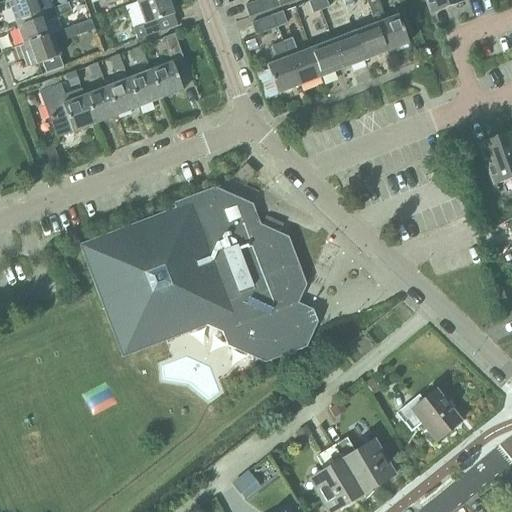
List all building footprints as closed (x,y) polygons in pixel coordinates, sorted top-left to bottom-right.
[(11,0),(6,2),(14,23),(43,13),(39,0),(11,0)] [(167,0),(144,0),(137,3),(145,25),(133,29),(137,41),(160,32),(156,21),(173,15),(167,0)] [(258,0),(245,5),(249,17),(271,9),(267,0),(258,0)] [(267,0),(271,9),(280,5),(277,0),(267,0)] [(313,14),(321,11),(316,0),(313,0),(308,2),(313,14)] [(316,0),(321,11),(329,8),(326,0),(316,0)] [(365,0),(374,24),(375,23),(386,53),(409,44),(398,15),(385,20),(378,0),(365,0)] [(466,0),(426,0),(432,15),(467,2),(466,0)] [(67,4),(54,9),(57,18),(71,13),(68,4),(67,4)] [(273,15),(277,27),(286,24),(282,11),(273,15)] [(43,13),(14,23),(22,45),(51,35),(51,34),(43,13)] [(256,35),(277,27),(273,15),(251,23),(256,35)] [(51,35),(22,45),(30,67),(43,63),(47,73),(63,67),(59,57),(55,44),(93,30),(90,21),(51,34),(51,35)] [(364,61),(386,53),(375,23),(354,32),(364,61)] [(342,70),(364,61),(354,32),(332,40),(342,70)] [(148,71),(160,100),(182,91),(176,74),(186,70),(178,48),(173,35),(162,39),(166,53),(170,63),(148,71)] [(288,56),(299,86),(321,78),(310,48),(297,53),(292,38),(283,42),(288,56)] [(321,78),(342,70),(332,40),(310,48),(321,78)] [(277,94),(299,86),(288,56),(283,42),(271,47),(276,61),(266,65),(277,94)] [(145,61),(140,47),(131,51),(136,64),(145,61)] [(124,69),(119,55),(110,58),(115,72),(124,69)] [(97,63),(87,67),(92,81),(102,77),(97,63)] [(75,71),(65,75),(70,88),(80,85),(75,71)] [(137,108),(160,100),(148,71),(126,79),(137,108)] [(105,87),(116,116),(137,108),(126,79),(105,87)] [(59,85),(38,93),(56,139),(94,125),(83,96),(84,95),(81,89),(63,96),(59,85)] [(94,125),(116,116),(105,87),(83,96),(94,125)] [(511,133),(480,144),(494,187),(511,180),(511,133)] [(244,184),(256,172),(246,163),(234,175),(244,184)] [(315,328),(307,308),(298,304),(306,286),(288,238),(260,225),(252,205),(214,188),(172,204),(175,210),(80,246),(122,356),(203,325),(221,333),(227,347),(264,364),(306,348),(315,328)] [(415,417),(405,425),(411,433),(421,425),(435,443),(460,422),(435,391),(410,412),(415,417)] [(301,443),(312,435),(306,427),(295,434),(301,443)] [(340,455),(339,454),(337,455),(364,500),(365,500),(372,493),(370,491),(394,476),(374,441),(341,461),(338,456),(340,455)] [(364,501),(364,500),(337,455),(335,456),(336,457),(337,456),(340,461),(330,468),(326,462),(320,465),(324,472),(308,481),(327,511),(335,511),(353,501),(355,503),(363,500),(364,501)] [(232,485),(240,495),(255,483),(247,473),(232,485)]
